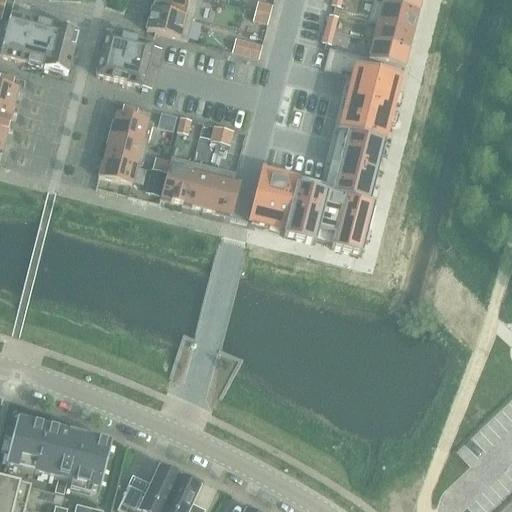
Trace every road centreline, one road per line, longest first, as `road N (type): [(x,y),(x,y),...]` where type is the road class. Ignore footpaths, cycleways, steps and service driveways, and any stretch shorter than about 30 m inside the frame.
road 1 (residential): [(174,433),(205,351),(294,0)]
road 2 (residential): [(0,367),(174,433)]
road 3 (residential): [(174,433),(323,511)]
